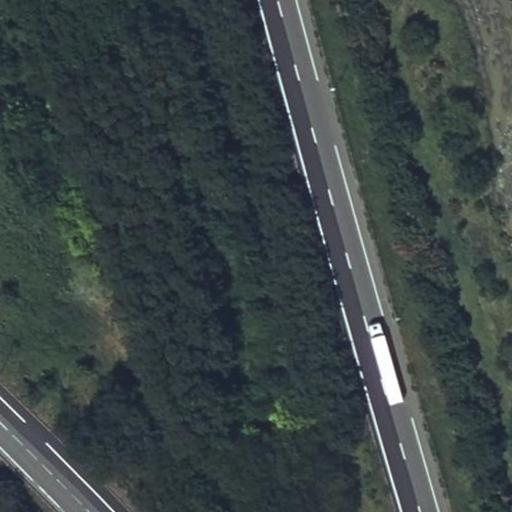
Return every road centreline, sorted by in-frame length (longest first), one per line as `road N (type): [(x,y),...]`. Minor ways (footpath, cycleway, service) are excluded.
road 1 (motorway): [(419,511),(276,0)]
road 2 (motorway): [(100,511),(0,407)]
